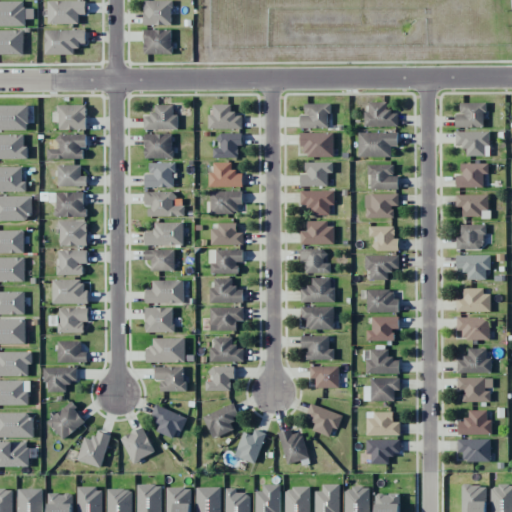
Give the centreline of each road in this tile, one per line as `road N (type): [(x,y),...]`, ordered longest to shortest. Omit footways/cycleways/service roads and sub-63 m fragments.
road 1 (residential): [(0,78),(511,77)]
road 2 (residential): [(438,511),(436,79)]
road 3 (residential): [(115,0),(116,396)]
road 4 (residential): [(273,399),(270,79)]
